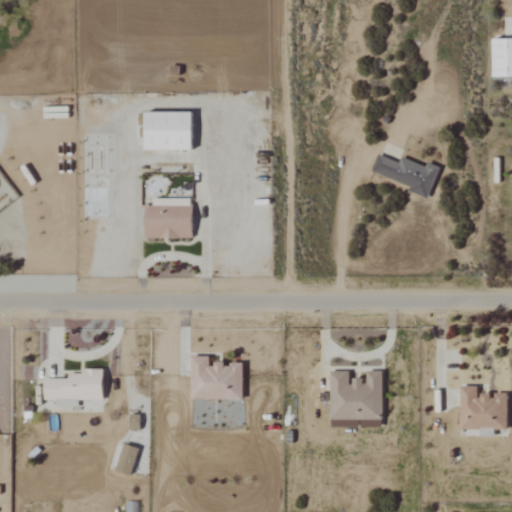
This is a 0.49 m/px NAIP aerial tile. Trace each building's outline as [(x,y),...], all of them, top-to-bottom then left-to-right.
[(488,78),(511,77),(511,40),(487,41),(488,78)] [(186,113),(139,113),(140,151),(187,151),(186,113)] [(427,196),(437,168),(424,163),(423,167),(404,160),(402,166),(376,156),(369,173),(427,196)] [(189,200),(149,199),(149,208),(141,208),(141,238),(188,239),(189,200)] [(379,427),(379,371),(363,371),(363,378),(347,378),(347,372),(327,372),(327,424),(336,425),(336,427),(379,427)] [(504,394),(474,394),(474,387),(457,387),(457,430),(504,429),(504,394)]
